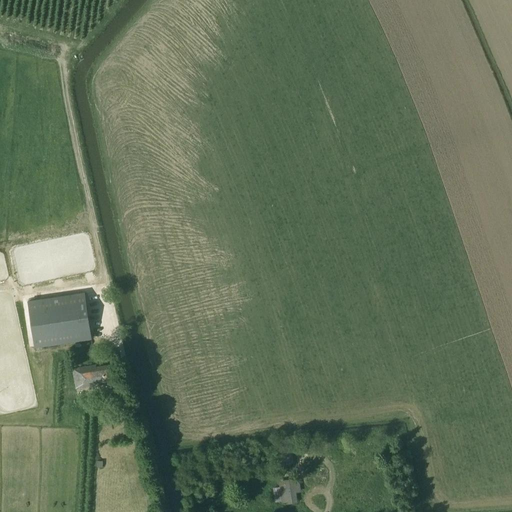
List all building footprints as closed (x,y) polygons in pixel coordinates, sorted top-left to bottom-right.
[(85,292),(64,296),(27,301),(35,348),(92,339),(85,292)] [(96,365),(73,369),(76,389),(101,385),(101,383),(112,381),(110,365),(96,367),(96,365)] [(317,450),(315,441),(303,443),(304,452),(317,450)] [(294,463),(291,445),(278,448),(280,462),(285,461),(285,465),(294,463)] [(279,481),(282,503),(288,502),(288,504),(298,503),(296,493),(302,492),(299,477),(279,481)]
